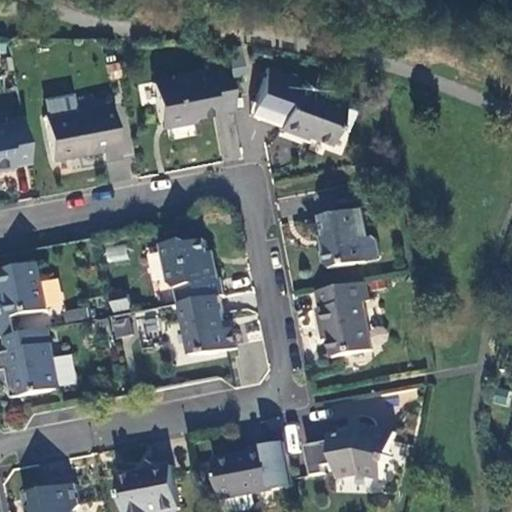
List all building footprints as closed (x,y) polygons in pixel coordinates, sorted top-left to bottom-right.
[(193,123),(197,118),(232,111),(224,63),(204,67),(205,71),(171,77),(171,79),(151,83),(159,129),(193,123)] [(355,111),(293,88),(288,102),(285,110),(277,108),(272,122),(279,125),(278,130),(294,136),(295,134),(329,147),(334,134),(346,138),(355,111)] [(285,110),(288,102),(281,99),(277,108),(285,110)] [(120,160),(110,106),(43,118),(53,162),(102,154),(104,162),(120,160)] [(29,166),(29,165),(21,119),(2,122),(3,125),(0,125),(0,172),(13,170),(12,169),(29,166)] [(364,213),(323,220),(328,245),(324,252),(326,267),(333,272),(380,263),(382,260),(379,242),(375,240),(369,241),(364,213)] [(221,299),(225,298),(222,281),(219,282),(217,271),(212,268),(207,243),(190,246),(186,243),(162,247),(169,286),(175,290),(178,306),(182,306),(221,299)] [(125,246),(106,248),(107,262),(127,260),(125,246)] [(0,310),(0,339),(6,339),(17,337),(14,318),(50,312),(40,264),(1,272),(5,292),(7,291),(11,309),(0,310)] [(371,304),(368,285),(319,295),(322,312),(320,312),(323,331),(328,330),(334,361),(373,353),(364,305),(371,304)] [(116,313),(131,310),(128,295),(125,293),(112,296),(116,313)] [(227,332),(221,299),(182,306),(192,357),(208,354),(209,356),(238,351),(234,331),(227,332)] [(131,317),(111,317),(111,336),(131,336),(131,317)] [(17,337),(6,339),(9,353),(0,354),(0,362),(2,373),(8,372),(13,400),(61,391),(49,331),(17,337)] [(339,480),(362,476),(383,481),(388,460),(391,460),(397,435),(375,429),(374,431),(361,428),(353,434),(332,437),(333,443),(307,447),(313,477),(326,475),(325,467),(337,465),(339,480)] [(274,487),(293,483),(289,464),(270,467),(267,449),(249,451),(250,456),(215,462),(223,501),(252,496),(255,495),(259,495),(274,491),(274,487)] [(173,467),(120,478),(125,511),(171,511),(181,510),(173,467)] [(77,486),(27,495),(29,511),(77,511),(81,507),(77,486)] [(256,499),(255,495),(252,496),(223,501),(225,511),(247,511),(253,511),(258,505),(256,499)]
